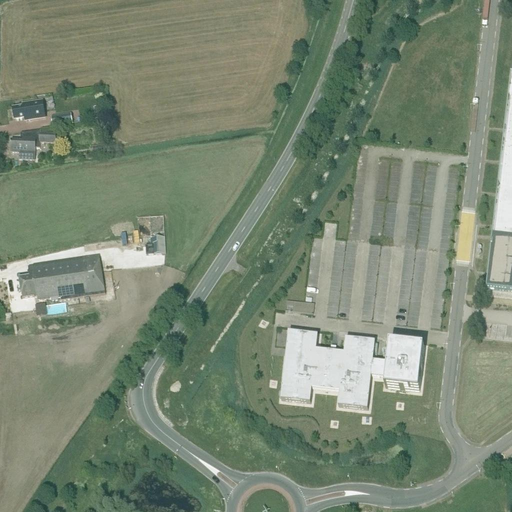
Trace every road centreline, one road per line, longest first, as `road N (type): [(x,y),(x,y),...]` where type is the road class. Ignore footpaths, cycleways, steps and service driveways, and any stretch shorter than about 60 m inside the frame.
road 1 (secondary): [(239,489),(160,431),(147,412),(144,383),(303,131),(353,0)]
road 2 (unclassified): [(492,0),(445,417),(472,465)]
road 3 (unclassified): [(301,504),(356,492),(415,497),(472,465)]
